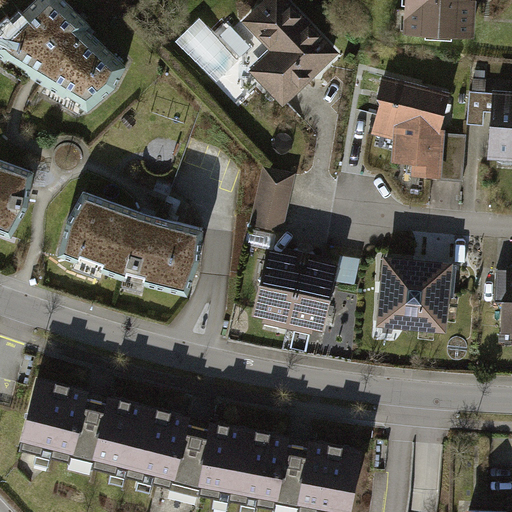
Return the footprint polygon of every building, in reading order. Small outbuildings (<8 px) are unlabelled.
[(122,67),(57,0),(31,0),(0,34),(0,62),(85,112),(112,92),(122,67)] [(340,53),(287,0),(268,0),(242,26),(268,52),(249,71),(284,107),(340,53)] [(464,0),(405,0),(403,40),(471,44),(473,13),(464,12),(464,0)] [(402,122),(440,131),(445,114),(442,108),(445,96),(425,91),(422,92),(418,86),(384,78),(380,95),(384,100),(376,126),(377,130),(396,135),(402,122)] [(495,106),(472,104),(469,136),(492,138),(489,172),(511,173),(511,100),(495,99),(495,106)] [(402,122),(396,135),(395,160),(408,160),(407,173),(439,174),(443,132),(440,131),(402,122)] [(29,173),(0,162),(0,235),(8,238),(23,209),(29,173)] [(284,233),(297,173),(263,166),(250,226),(284,233)] [(139,214),(79,190),(61,221),(51,257),(181,298),(197,267),(201,230),(139,214)] [(284,322),(302,252),(268,243),(250,313),(284,322)] [(302,252),(284,322),(320,331),(338,261),(302,252)] [(453,261),(384,255),(377,325),(447,331),(453,261)] [(87,392),(38,379),(21,447),(133,476),(149,407),(110,397),(108,403),(85,397),(87,392)] [(188,416),(149,407),(133,476),(202,493),(239,499),(252,431),(212,423),(211,429),(186,423),(188,416)] [(288,438),(252,431),(239,499),(306,511),(349,511),(361,451),(311,441),(310,448),(287,443),(288,438)]
